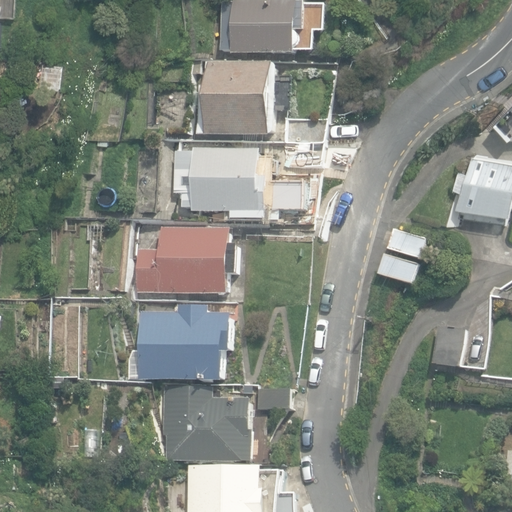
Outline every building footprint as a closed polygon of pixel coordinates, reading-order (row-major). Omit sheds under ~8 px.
[(235,55),(301,57),(302,33),(308,33),(309,2),(301,2),(301,0),(300,0),(235,0),(236,2),(225,1),(223,52),(235,53),(235,55)] [(201,136),(276,137),(277,64),(208,63),(208,86),(202,86),(201,136)] [(285,141),(325,143),(327,119),(287,117),(285,141)] [(324,166),(325,143),(285,141),(284,164),(324,166)] [(195,213),(271,215),(273,177),(265,177),(266,151),(197,148),(197,152),(178,151),(177,171),(180,172),(180,180),(185,180),(185,209),(195,208),(195,213)] [(463,206),(511,212),(511,159),(475,155),(463,206)] [(178,181),(169,181),(168,197),(183,198),(184,184),(177,184),(178,181)] [(65,232),(76,233),(78,217),(66,217),(65,232)] [(234,296),(235,297),(236,277),(242,277),(243,246),(236,246),(236,231),(164,229),(164,251),(141,250),(140,293),(234,296)] [(427,261),(433,242),(396,231),(390,250),(427,261)] [(383,275),(418,287),(425,268),(389,256),(383,275)] [(130,380),(229,384),(230,354),(237,355),(238,315),(213,314),(214,309),(183,307),(183,313),(143,312),(142,351),(134,351),(130,359),(130,380)] [(437,365),(465,369),(470,331),(442,328),(437,365)] [(170,461),(248,463),(257,463),(258,432),(255,432),(256,400),(223,399),(223,392),(217,392),(217,389),(167,387),(165,436),(170,436),(170,437),(170,461)] [(259,410),(295,411),(296,391),(259,390),(259,410)] [(271,511),(272,475),(269,475),(269,469),(194,467),(192,511),(271,511)]
